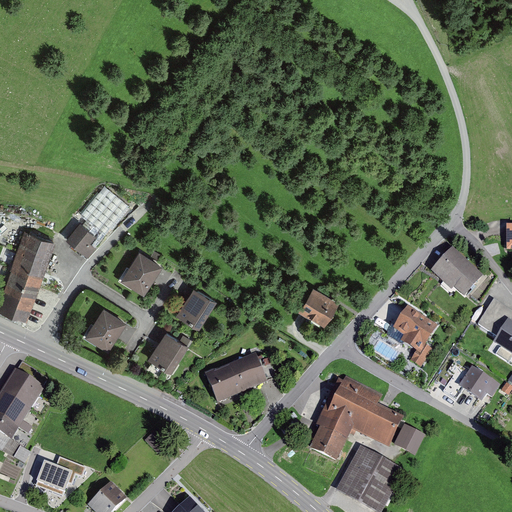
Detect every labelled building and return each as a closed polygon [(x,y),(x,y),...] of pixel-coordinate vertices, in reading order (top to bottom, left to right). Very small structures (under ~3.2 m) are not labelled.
[(94,238),(75,223),(61,241),(79,256),(94,238)] [(0,288),(0,314),(22,323),(51,244),(21,233),(0,288)] [(448,250),(430,274),(464,297),(481,273),(448,250)] [(162,268),(136,254),(118,288),(144,301),(162,268)] [(192,288),(175,318),(197,331),(215,301),(192,288)] [(312,289),(297,313),(322,329),(337,305),(312,289)] [(511,315),(511,313),(492,301),(475,328),(495,341),(511,315)] [(127,325),(100,309),(82,339),(110,355),(127,325)] [(433,351),(428,348),(439,328),(408,312),(396,334),(405,339),(402,346),(417,354),(413,363),(424,369),(433,351)] [(511,325),(508,323),(491,349),(511,362),(511,325)] [(163,333),(144,365),(168,378),(186,347),(163,333)] [(254,357),(202,376),(213,405),(265,385),(254,357)] [(0,449),(4,451),(48,379),(23,363),(0,398),(0,449)] [(482,404),(485,397),(493,401),(501,388),(470,370),(458,390),(482,404)] [(339,465),(354,434),(391,451),(405,420),(379,408),(384,396),(347,379),(312,453),(339,465)] [(426,439),(405,429),(395,451),(415,461),(426,439)] [(169,441),(159,430),(147,441),(158,452),(169,441)] [(340,495),(375,511),(383,511),(403,472),(361,452),(340,495)] [(87,468),(65,460),(62,469),(44,463),(37,483),(53,489),(52,493),(63,497),(68,484),(72,486),(76,475),(83,478),(87,468)] [(91,507),(96,511),(114,511),(126,500),(110,486),(91,507)] [(208,511),(189,495),(173,511),(208,511)]
